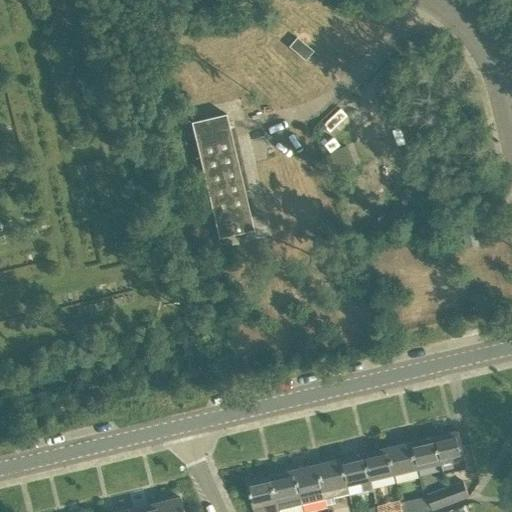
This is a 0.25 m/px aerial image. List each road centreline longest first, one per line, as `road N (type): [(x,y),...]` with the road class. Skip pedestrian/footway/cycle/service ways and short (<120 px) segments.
road 1 (tertiary): [(177,428),(511,348)]
road 2 (tertiary): [(0,470),(177,428)]
road 3 (residential): [(511,122),(494,60),(477,33),(436,0)]
